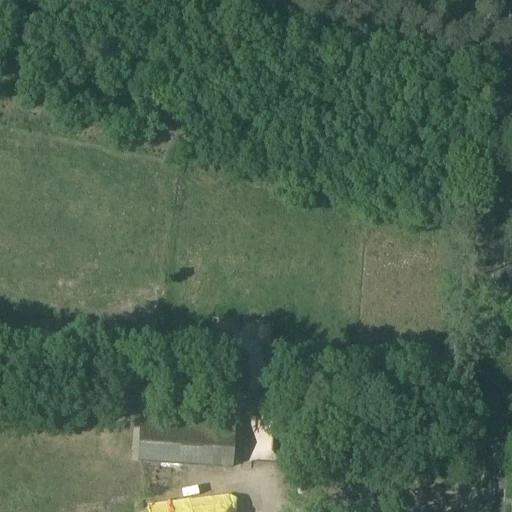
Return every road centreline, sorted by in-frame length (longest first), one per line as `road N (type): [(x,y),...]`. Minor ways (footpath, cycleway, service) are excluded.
road 1 (primary): [(497,511),(507,0)]
road 2 (track): [(501,410),(0,385)]
